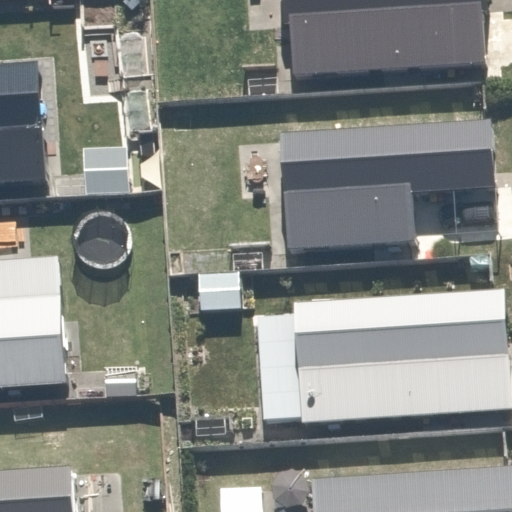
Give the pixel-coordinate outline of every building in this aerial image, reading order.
[(493,19),(491,0),(285,0),(288,32),(294,32),(298,85),(489,72),(485,19),(493,19)] [(0,191),(50,188),(42,71),(0,73),(0,191)] [(498,196),(495,127),(284,141),(291,258),(419,250),(416,201),(498,196)] [(0,395),(71,391),(62,263),(0,267),(0,395)] [(511,417),(511,348),(509,298),(299,311),(306,430),(511,417)] [(511,511),(511,472),(316,486),(317,511),(511,511)] [(0,511),(77,511),(74,475),(0,479),(0,511)]
